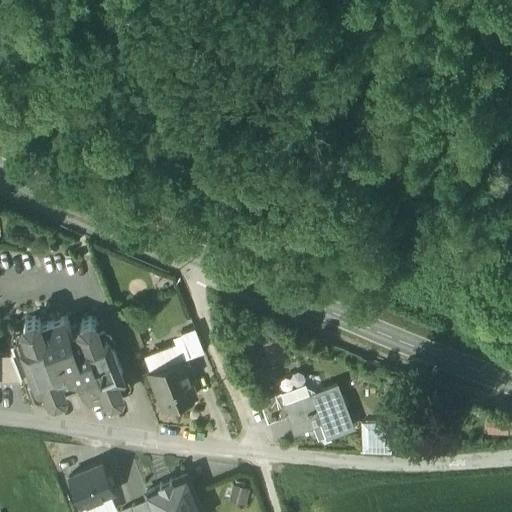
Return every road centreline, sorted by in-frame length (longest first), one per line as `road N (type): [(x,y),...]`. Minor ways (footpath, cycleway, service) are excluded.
road 1 (secondary): [(203,260),(511,386)]
road 2 (residential): [(261,459),(0,424)]
road 3 (residential): [(511,463),(369,469),(261,459)]
road 4 (secondary): [(0,170),(203,260)]
road 5 (residential): [(203,260),(196,302),(261,459)]
